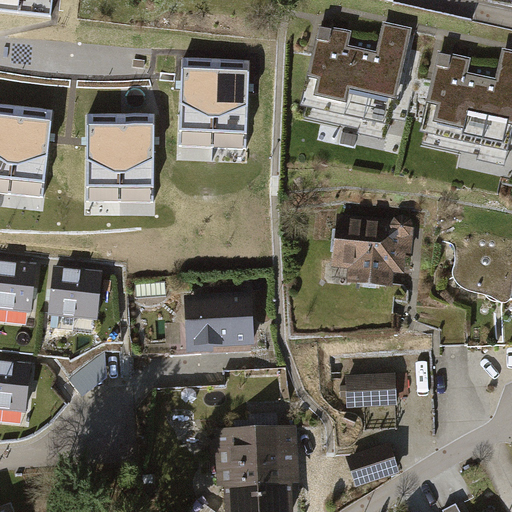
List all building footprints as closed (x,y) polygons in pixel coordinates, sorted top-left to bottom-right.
[(0,0),(0,9),(52,15),(53,0),(0,0)] [(410,29),(380,23),(373,54),(344,47),(347,34),(316,28),(296,119),(386,138),(410,29)] [(511,124),(511,52),(500,50),(493,80),(466,74),(469,61),(438,54),(417,145),(503,165),(511,124)] [(251,61),(184,58),(180,145),(247,148),(251,61)] [(52,111),(0,105),(0,193),(44,198),(52,111)] [(155,115),(88,115),(87,202),(154,202),(155,115)] [(390,221),(335,216),(330,269),(345,270),(344,281),(390,286),(391,275),(401,276),(403,252),(408,253),(410,229),(407,220),(398,217),(390,221)] [(450,230),(440,241),(450,244),(452,259),(448,275),(456,287),(472,293),(488,297),(499,305),(507,302),(508,298),(511,275),(511,235),(507,230),(461,225),(450,230)] [(38,265),(0,261),(0,308),(32,312),(38,265)] [(106,272),(56,267),(52,315),(101,319),(106,272)] [(256,356),(254,291),(186,292),(188,357),(256,356)] [(33,365),(0,361),(0,409),(29,412),(33,365)] [(395,405),(394,377),(343,378),(344,406),(395,405)] [(299,477),(297,422),(212,426),(214,488),(224,488),(224,511),(294,511),(293,477),(299,477)] [(392,441),(346,457),(357,488),(403,473),(392,441)] [(442,511),(460,511),(456,503),(442,510),(442,511)]
